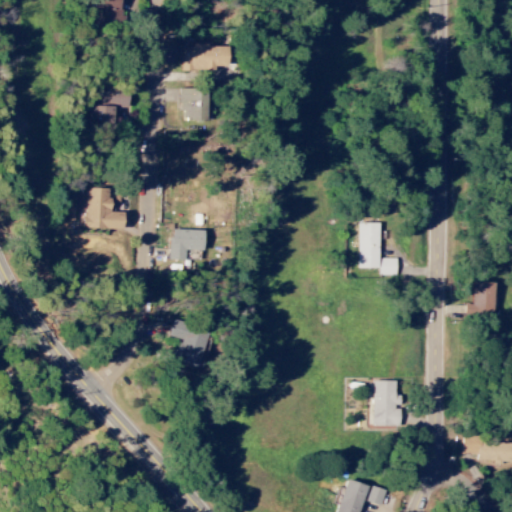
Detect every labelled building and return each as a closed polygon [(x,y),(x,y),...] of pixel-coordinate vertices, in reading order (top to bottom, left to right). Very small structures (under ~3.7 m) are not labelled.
[(119,0),(94,0),(94,25),(112,25),(112,13),(119,13),(119,0)] [(181,46),(181,72),(215,73),(216,68),(228,69),(228,47),(181,46)] [(207,123),(208,91),(179,90),(179,113),(183,113),(183,122),(207,123)] [(114,129),(115,109),(127,110),(128,94),(94,93),(92,128),(114,129)] [(125,215),(113,214),(113,191),(88,190),(88,231),(124,232),(125,215)] [(377,270),(377,276),(395,276),(395,259),(377,259),(377,224),(357,224),(356,270),(377,270)] [(185,262),(185,252),(203,252),(204,232),(170,231),(169,262),(185,262)] [(464,306),(464,314),(493,314),(494,285),(472,284),(471,306),(464,306)] [(209,332),(175,323),(172,337),(181,339),(176,361),(201,367),(209,332)] [(398,407),(397,407),(397,396),(393,396),(393,381),(371,381),(370,427),(398,427),(398,407)] [(460,454),(475,455),(475,460),(511,462),(511,441),(461,438),(460,454)] [(334,511),(357,511),(361,501),(378,507),(383,491),(347,479),(343,490),(338,488),(333,505),(336,506),(334,511)]
